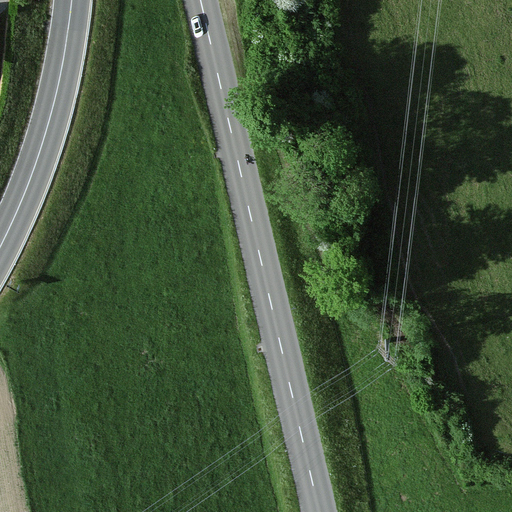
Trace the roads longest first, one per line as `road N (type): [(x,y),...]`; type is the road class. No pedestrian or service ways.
road 1 (tertiary): [(319,511),(200,0)]
road 2 (primary): [(0,248),(42,146),(71,0)]
